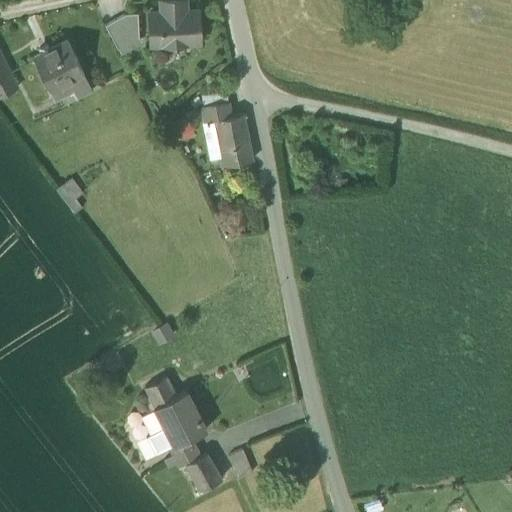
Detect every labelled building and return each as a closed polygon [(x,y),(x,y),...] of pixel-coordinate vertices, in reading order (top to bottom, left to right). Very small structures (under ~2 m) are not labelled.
[(149,12),(151,44),(198,42),(197,10),(185,10),(184,0),(160,0),(161,0),(161,12),(149,12)] [(104,25),(118,49),(138,37),(137,13),(125,13),(104,25)] [(92,92),(83,73),(66,40),(33,57),(49,89),(54,99),(73,90),(77,99),(92,92)] [(0,64),(0,95),(16,87),(4,63),(0,64)] [(201,93),(202,104),(227,100),(224,89),(201,93)] [(243,112),(230,114),(227,100),(202,104),(201,104),(203,121),(213,119),(222,164),(252,158),(243,112)] [(55,189),(66,203),(82,191),(71,177),(55,189)] [(152,332),(157,341),(172,333),(166,324),(152,332)] [(144,387),(150,399),(142,403),(147,413),(155,408),(165,427),(174,445),(186,439),(205,429),(185,390),(175,396),(165,376),(144,387)] [(148,436),(157,454),(170,447),(174,445),(165,427),(148,436)] [(170,447),(179,465),(184,462),(184,463),(196,457),(186,439),(174,445),(170,447)] [(228,456),(238,478),(252,472),(242,449),(228,456)] [(184,463),(200,490),(221,477),(206,452),(196,457),(184,463)]
